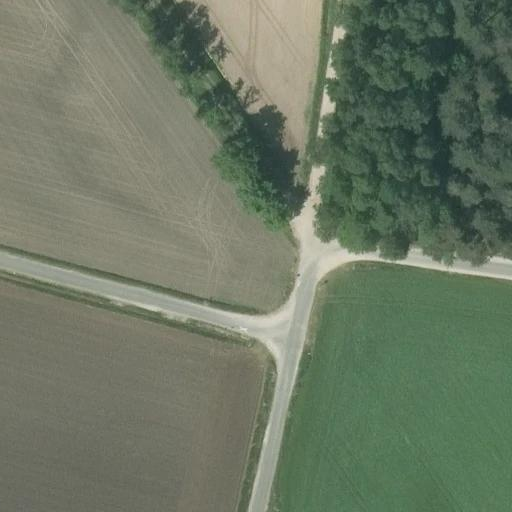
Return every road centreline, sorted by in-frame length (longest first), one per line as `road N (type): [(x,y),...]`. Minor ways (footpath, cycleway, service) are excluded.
road 1 (unclassified): [(0,260),(290,339)]
road 2 (unclassified): [(511,271),(317,249),(290,339)]
road 3 (track): [(444,0),(415,258)]
road 4 (track): [(339,0),(308,224),(317,249)]
road 5 (unclassified): [(290,339),(254,511)]
